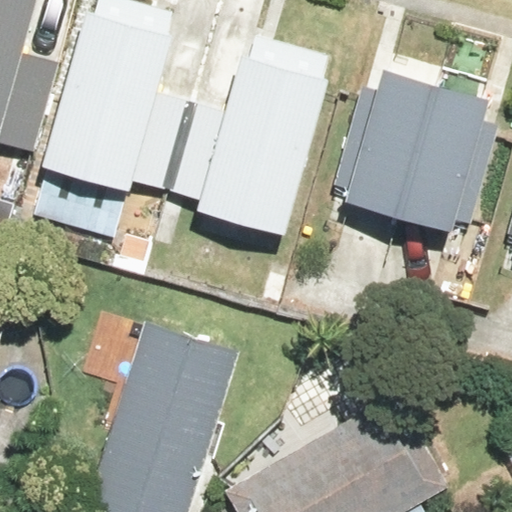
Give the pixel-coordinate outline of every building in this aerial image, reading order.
[(0,0),(0,142),(30,151),(57,58),(38,54),(53,0),(0,0)] [(99,4),(51,190),(126,211),(134,180),(173,191),(199,95),(169,87),(186,28),(99,4)] [(209,101),(182,194),(212,202),(202,234),(276,255),(285,223),(300,227),(344,74),(254,49),(237,109),(209,101)] [(506,91),(397,59),(358,192),(466,223),(506,91)] [(202,511),(255,346),(154,315),(92,511),(202,511)] [(0,370),(14,321),(0,317),(0,370)] [(437,511),(431,501),(454,488),(400,391),(235,481),(251,511),(437,511)]
